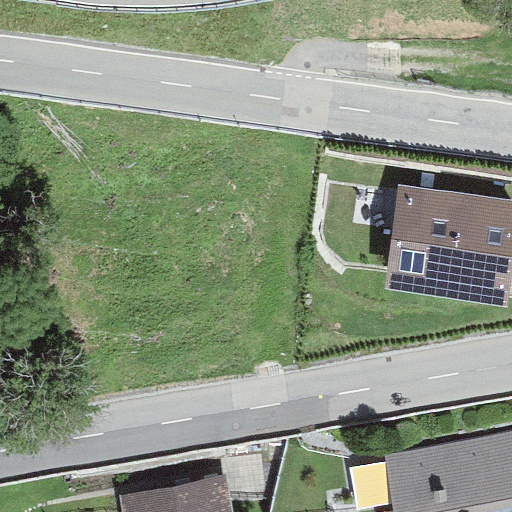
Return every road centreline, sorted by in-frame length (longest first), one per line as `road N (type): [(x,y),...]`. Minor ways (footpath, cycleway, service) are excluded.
road 1 (tertiary): [(511,364),(0,453)]
road 2 (tertiary): [(0,62),(511,130)]
